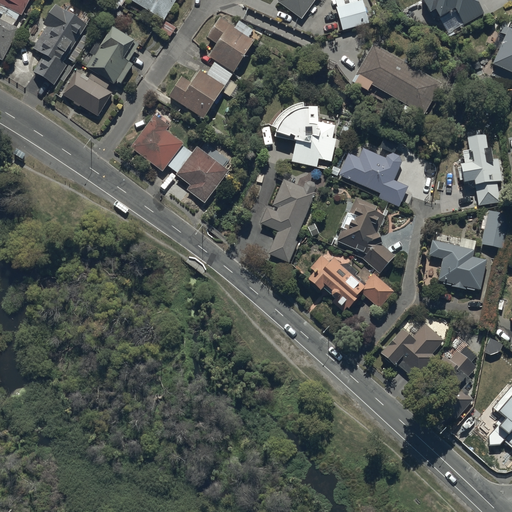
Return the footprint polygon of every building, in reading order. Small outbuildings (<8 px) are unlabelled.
[(0,0),(0,13),(2,14),(1,17),(0,16),(0,56),(3,58),(19,27),(14,25),(17,19),(21,13),(23,14),(30,0),(0,0)] [(134,0),(164,18),(174,0),(134,0)] [(278,0),(303,16),(313,0),(278,0)] [(335,0),(344,29),(377,20),(375,13),(369,14),(364,0),(335,0)] [(427,0),(434,9),(430,11),(434,17),(440,12),(442,14),(456,5),(465,24),(485,12),(479,0),(427,0)] [(87,22),(56,2),(43,23),(46,25),(33,46),(45,54),(35,71),(56,84),(68,64),(63,61),(87,22)] [(183,75),(170,94),(204,117),(222,90),(230,96),(234,91),(239,95),(243,89),(237,85),(242,78),(233,72),(255,39),(251,36),(255,29),(240,19),(235,26),(220,15),(207,35),(217,42),(208,55),(216,60),(207,72),(201,68),(192,81),(183,75)] [(511,22),(504,19),(500,30),(507,33),(494,60),(499,62),(494,73),(511,82),(511,22)] [(136,37),(115,23),(87,65),(114,83),(117,79),(122,83),(135,63),(130,60),(141,43),(135,39),(136,37)] [(442,80),(374,43),(354,80),(368,88),(371,83),(406,102),(402,110),(410,114),(414,107),(425,113),(442,80)] [(90,75),(78,68),(63,94),(99,116),(114,90),(108,86),(110,82),(93,71),(90,75)] [(276,135),(297,138),(292,161),(318,166),(320,157),(332,159),(336,138),(333,137),(336,124),(319,120),(319,105),(312,105),(312,103),(304,103),(304,101),(303,101),(302,101),(301,102),(300,102),(299,103),(298,103),(297,103),(296,104),(295,104),(294,105),(293,105),(292,106),(291,107),(290,107),(289,108),(288,108),(287,109),(286,110),(285,111),(284,112),(283,113),(282,113),(282,114),(281,115),(280,116),(279,117),(279,118),(278,118),(277,119),(277,120),(276,121),(275,122),(275,123),(274,124),(278,127),(276,135)] [(171,123),(156,112),(132,146),(164,168),(167,164),(178,172),(177,173),(191,183),(186,189),(206,203),(230,170),(197,146),(193,152),(183,145),(186,141),(168,128),(171,123)] [(487,133),(468,135),(469,148),(464,148),(464,154),(461,154),(461,155),(460,155),(459,156),(459,157),(458,158),(458,159),(458,160),(458,161),(459,161),(459,162),(459,163),(460,163),(460,164),(461,164),(459,166),(460,178),(465,178),(465,180),(476,178),(479,205),(501,202),(498,180),(503,179),(500,157),(495,157),(493,144),(489,145),(487,133)] [(386,156),(364,147),(360,156),(349,152),(342,169),(333,165),(330,173),(337,176),(338,174),(380,193),(378,197),(399,207),(409,185),(395,179),(403,161),(400,155),(394,152),(388,154),(386,156)] [(313,180),(306,181),(304,186),(284,178),(273,204),(279,206),(277,210),(268,206),(261,223),(278,230),(269,252),(276,255),(274,260),(285,265),(287,261),(289,262),(298,240),(296,239),(316,191),(314,190),(315,186),(313,180)] [(382,234),(379,230),(386,215),(377,206),(357,195),(350,211),(348,210),(342,225),(344,226),(338,241),(366,253),(363,259),(380,273),(396,254),(382,243),(382,234)] [(511,213),(486,208),(481,228),(484,229),(481,242),(504,248),(511,213)] [(435,231),(434,238),(430,255),(443,258),(438,279),(446,281),(446,282),(476,289),(477,287),(482,288),(488,259),(473,256),(477,239),(464,237),(463,241),(441,237),(442,232),(435,231)] [(331,261),(323,254),(312,266),(316,270),(309,277),(322,288),(327,282),(334,288),(334,289),(334,290),(334,291),(334,292),(335,292),(335,293),(336,293),(336,294),(337,294),(333,302),(344,310),(348,304),(350,306),(359,296),(357,294),(361,290),(381,307),(395,290),(374,273),(367,282),(357,274),(360,271),(348,262),(341,263),(335,257),(331,261)] [(413,336),(402,327),(382,351),(419,380),(438,357),(433,353),(444,339),(424,323),(413,336)] [(484,355),(458,334),(438,360),(464,380),(484,355)] [(511,385),(494,408),(503,416),(498,422),(499,424),(489,436),(490,443),(502,443),(506,438),(511,443),(511,385)]
